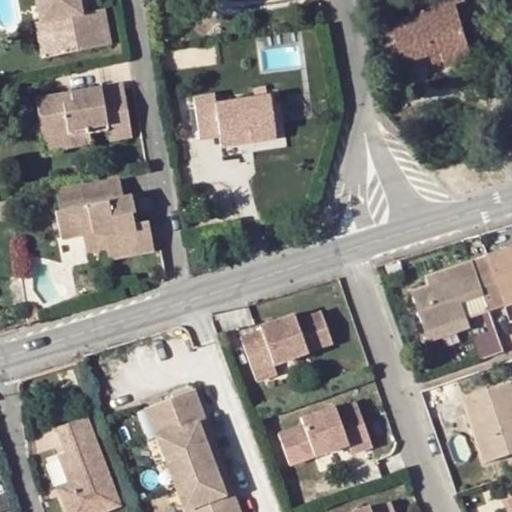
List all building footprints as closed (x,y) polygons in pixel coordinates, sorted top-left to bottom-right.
[(38,0),(41,26),(52,25),(55,60),(105,53),(101,17),(91,19),(89,0),(38,0)] [(402,64),(429,55),(440,52),(443,62),(444,68),(470,60),(453,4),(464,1),(463,0),(416,0),(420,14),(390,23),(402,64)] [(108,16),(101,17),(105,53),(113,53),(108,16)] [(52,25),(41,26),(36,27),(41,61),(55,60),(52,25)] [(440,52),(429,55),(432,66),(443,62),(440,52)] [(106,132),(107,139),(108,148),(129,144),(122,93),(71,101),(72,111),(59,113),(57,103),(35,106),(42,146),(87,139),(87,135),(106,132)] [(198,138),(218,136),(248,132),(250,143),(273,139),(268,95),(215,102),(214,94),(193,97),(198,138)] [(277,94),(268,95),(273,139),(250,143),(251,151),(284,147),(277,94)] [(72,111),(71,101),(57,103),(59,113),(72,111)] [(88,141),(107,139),(106,132),(87,135),(87,139),(88,141)] [(248,132),(218,136),(219,148),(250,143),(248,132)] [(89,151),(88,141),(87,139),(42,146),(44,159),(89,151)] [(118,183),(100,185),(112,266),(148,260),(144,230),(133,232),(129,232),(127,220),(132,220),(129,204),(119,204),(118,183)] [(112,266),(100,185),(54,192),(57,212),(52,213),(56,241),(78,239),(81,258),(101,255),(102,267),(112,266)] [(486,260),(503,306),(511,303),(511,247),(486,257),(486,260)] [(488,312),(503,306),(486,260),(472,265),(471,262),(433,275),(436,283),(427,287),(410,293),(424,334),(464,320),(459,304),(482,295),(488,312)] [(436,283),(433,275),(425,278),(427,287),(436,283)] [(482,295),(459,304),(464,320),(488,312),(482,295)] [(25,310),(27,322),(41,318),(39,311),(38,308),(35,305),(25,308),(25,310)] [(259,332),(262,339),(242,347),(255,382),(275,374),(272,365),(331,343),(320,313),(295,322),(292,315),(258,327),(259,332)] [(467,329),(464,320),(424,334),(427,343),(467,329)] [(474,336),(482,358),(501,351),(493,329),(474,336)] [(259,332),(239,339),(242,347),(262,339),(259,332)] [(511,383),(462,399),(469,421),(478,418),(485,440),(476,443),(484,464),(511,454),(511,383)] [(195,424),(202,421),(189,386),(167,394),(169,398),(141,408),(180,511),(236,511),(229,493),(221,496),(195,424)] [(334,410),(336,417),(357,410),(354,403),(334,410)] [(301,425),(276,434),(287,464),(346,444),(349,453),(369,446),(357,410),(336,417),(334,410),(332,406),(299,418),(301,425)] [(54,428),(63,452),(76,486),(58,492),(65,511),(101,511),(118,506),(85,415),(54,428)] [(478,418),(469,421),(476,443),(485,440),(478,418)] [(229,493),(202,421),(195,424),(221,496),(229,493)] [(76,486),(63,452),(58,455),(68,481),(55,486),(58,492),(76,486)]
